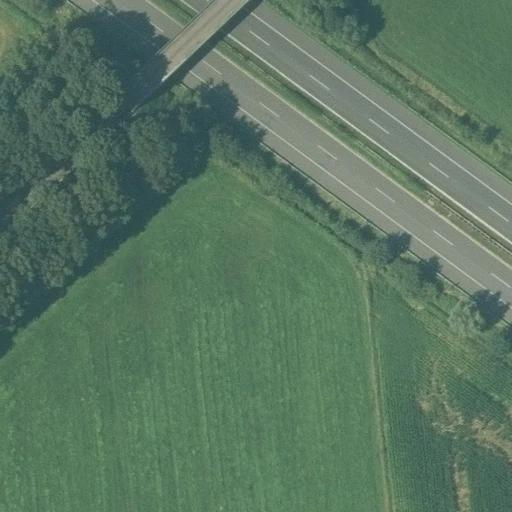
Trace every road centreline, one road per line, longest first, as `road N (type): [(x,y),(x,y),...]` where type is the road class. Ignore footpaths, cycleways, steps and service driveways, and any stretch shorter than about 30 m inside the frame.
road 1 (motorway): [(123,0),(511,289)]
road 2 (motorway): [(511,221),(218,0)]
road 3 (unclassified): [(237,0),(0,227)]
